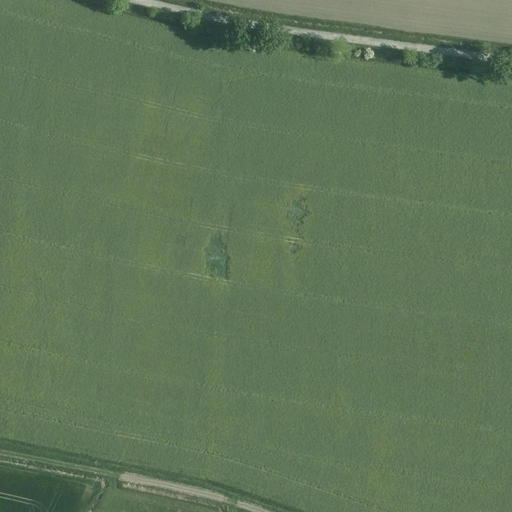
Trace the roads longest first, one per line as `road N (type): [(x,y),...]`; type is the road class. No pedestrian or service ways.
road 1 (residential): [(152,0),(511,57)]
road 2 (track): [(227,500),(0,454)]
